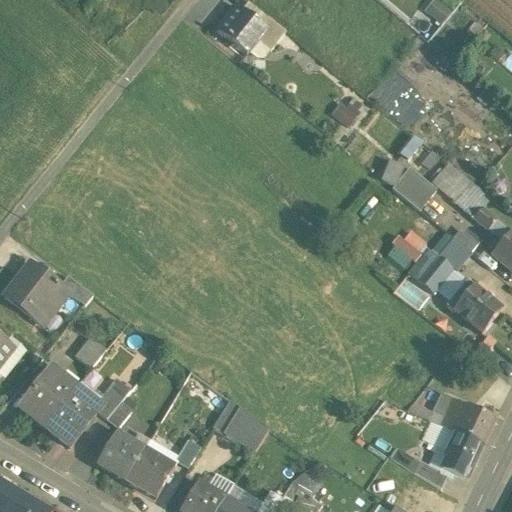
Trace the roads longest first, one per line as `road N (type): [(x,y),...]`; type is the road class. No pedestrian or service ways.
road 1 (residential): [(0,239),(192,0)]
road 2 (residential): [(104,511),(0,450)]
